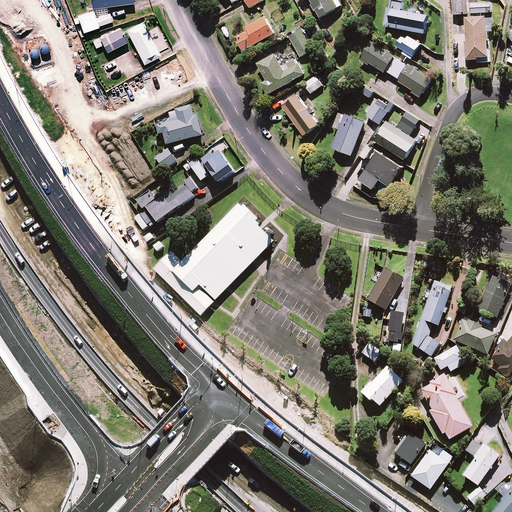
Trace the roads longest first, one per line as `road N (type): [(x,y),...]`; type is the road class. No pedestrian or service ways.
road 1 (motorway): [(0,175),(130,363),(292,511)]
road 2 (motorway): [(253,511),(102,369),(0,231)]
road 3 (residential): [(177,0),(247,128),(296,186),(344,214),(419,229)]
road 4 (primary): [(0,100),(60,203),(208,385)]
road 5 (primary): [(126,488),(0,305)]
road 6 (residential): [(419,229),(455,109),(483,93),(511,96)]
road 7 (motorway): [(240,415),(367,511)]
road 8 (motorway): [(126,488),(200,410),(216,407)]
road 9 (primary): [(216,407),(204,444),(146,504)]
